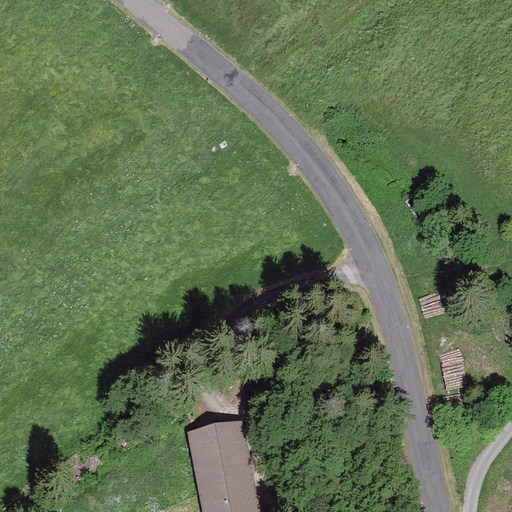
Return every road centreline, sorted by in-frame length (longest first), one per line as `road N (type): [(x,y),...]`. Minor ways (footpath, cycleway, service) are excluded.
road 1 (residential): [(435,511),(379,281),(305,156),(256,106)]
road 2 (unclassified): [(256,106),(134,0)]
